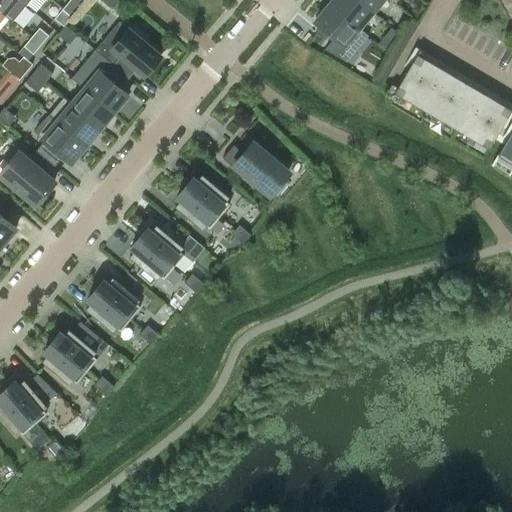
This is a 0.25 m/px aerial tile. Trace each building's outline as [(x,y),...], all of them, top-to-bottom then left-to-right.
[(0,0),(0,10),(13,21),(26,5),(19,0),(0,0)] [(373,11),(359,0),(332,0),(330,4),(368,36),(369,35),(359,27),(373,11)] [(392,0),(359,0),(373,11),(382,0),(391,0),(395,3),(396,2),(392,0)] [(347,61),(368,36),(330,4),(315,21),(335,37),(325,48),(347,61)] [(62,9),(55,18),(64,25),(71,16),(62,9)] [(13,21),(0,10),(0,17),(3,14),(12,21),(13,21)] [(402,31),(411,36),(419,23),(410,18),(402,31)] [(144,75),(161,55),(143,40),(145,37),(134,29),(132,31),(119,21),(95,50),(114,65),(121,56),(144,75)] [(57,34),(69,44),(77,34),(65,24),(57,34)] [(40,27),(32,36),(41,44),(49,35),(40,27)] [(399,36),(408,41),(411,36),(402,31),(399,36)] [(34,53),(41,44),(32,36),(24,46),(34,53)] [(396,41),(405,47),(408,41),(399,36),(396,41)] [(405,47),(396,41),(375,77),(384,83),(405,47)] [(489,148),(503,125),(511,109),(511,108),(417,53),(395,92),(489,148)] [(18,62),(10,72),(20,80),(28,70),(18,62)] [(40,63),(33,72),(45,82),(52,73),(40,63)] [(81,84),(88,91),(114,112),(128,94),(95,67),(81,84)] [(37,91),(45,82),(33,72),(25,81),(37,91)] [(100,128),(114,112),(88,91),(81,84),(80,85),(84,88),(71,104),(100,128)] [(86,145),(100,128),(71,104),(57,120),(54,117),(53,117),(86,145)] [(0,111),(0,119),(8,126),(16,117),(4,107),(0,111)] [(86,145),(53,117),(39,135),(71,162),(86,145)] [(511,129),(492,163),(510,174),(511,170),(511,129)] [(249,174),(272,193),(289,173),(252,143),(244,152),(234,144),(223,157),(247,177),(249,174)] [(54,183),(17,152),(1,172),(37,203),(54,183)] [(193,177),(185,186),(220,216),(230,204),(226,201),(230,197),(202,173),(197,180),(193,177)] [(220,216),(185,186),(177,195),(181,199),(175,206),(202,229),(212,218),(216,222),(220,216)] [(0,242),(2,244),(17,227),(0,212),(0,242)] [(147,227),(139,236),(174,266),(184,254),(180,251),(184,247),(156,224),(151,230),(147,227)] [(238,238),(245,229),(240,224),(232,233),(238,238)] [(245,229),(238,238),(244,243),(251,234),(245,229)] [(174,266),(139,236),(131,246),(135,249),(129,256),(157,279),(165,268),(169,272),(174,266)] [(191,287),(198,278),(193,273),(185,282),(191,287)] [(103,279),(95,289),(130,318),(140,306),(137,303),(140,299),(113,276),(107,283),(103,279)] [(198,278),(191,287),(196,292),(204,283),(198,278)] [(120,330),(130,318),(95,289),(88,298),(92,301),(86,308),(113,331),(117,327),(120,330)] [(140,334),(146,339),(153,329),(147,324),(140,334)] [(52,341),(87,370),(97,358),(93,355),(96,351),(69,328),(64,335),(60,331),(52,341)] [(160,334),(153,329),(146,339),(152,344),(160,334)] [(87,370),(52,341),(44,350),(48,353),(42,360),(69,383),(73,379),(77,382),(87,370)] [(14,380),(5,388),(35,424),(47,414),(44,409),(47,406),(44,402),(56,391),(37,372),(27,381),(24,379),(18,384),(14,380)] [(94,384),(100,389),(108,380),(102,375),(94,384)] [(114,385),(108,380),(100,389),(106,394),(114,385)] [(23,434),(35,424),(5,388),(0,392),(0,414),(16,433),(20,430),(23,434)] [(51,452),(60,445),(55,439),(46,446),(51,452)] [(60,445),(51,452),(56,458),(65,451),(60,445)]
